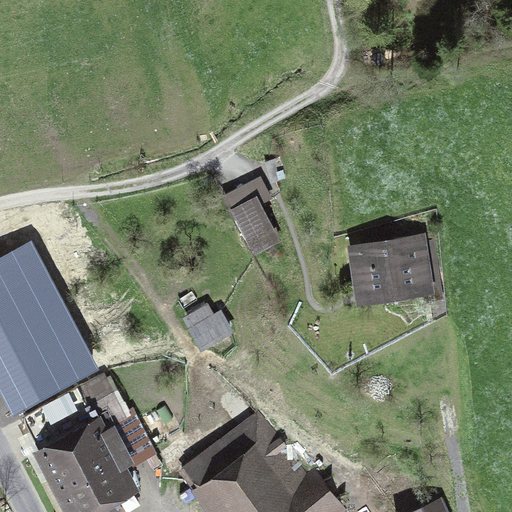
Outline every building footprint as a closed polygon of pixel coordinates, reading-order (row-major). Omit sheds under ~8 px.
[(296,152),(269,160),(275,181),(302,174),(296,152)] [(230,214),(249,250),(274,237),(255,201),(230,214)] [(32,241),(0,258),(0,389),(13,415),(100,369),(32,241)] [(416,242),(355,252),(362,294),(422,284),(422,281),(439,278),(434,242),(416,245),(416,242)] [(118,459),(128,454),(112,424),(102,429),(100,424),(126,411),(105,371),(26,413),(75,507),(128,479),(118,459)] [(218,499),(207,507),(210,511),(338,511),(343,507),(318,473),(310,479),(274,432),(255,446),(239,427),(188,464),(203,485),(206,483),(218,499)] [(448,511),(442,497),(405,511),(448,511)]
